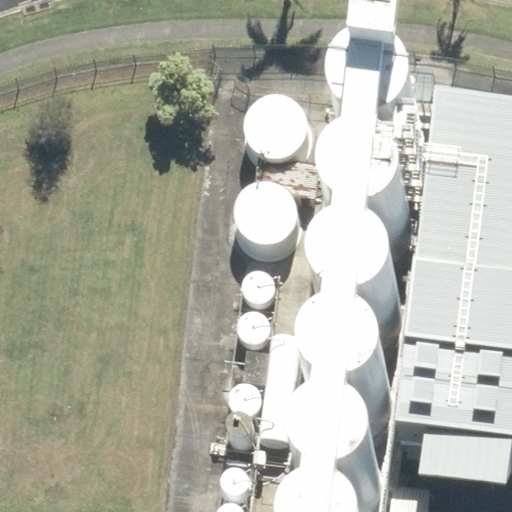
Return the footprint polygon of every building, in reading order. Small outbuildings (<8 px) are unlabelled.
[(399,186),(416,170),(422,147),(414,124),(395,109),(371,107),(350,118),(338,139),(339,162),(353,182),(375,191),(399,186)] [(511,510),(511,124),(447,117),(406,500),(511,510)] [(392,273),(409,256),(415,233),(407,211),(388,196),(364,194),(343,205),(331,225),(332,249),(346,268),(368,277),(392,273)] [(382,360),(399,343),(405,320),(397,298),(379,283),(355,281),(333,292),(322,312),(323,336),(337,355),(359,364),(382,360)] [(371,449),(388,433),(393,410),(386,388),(367,373),(343,371),(322,381),(310,402),(311,426),(325,445),(347,454),(371,449)] [(379,511),(383,498),(375,475),(356,460),(332,458),(311,469),(299,490),(300,511),(379,511)]
